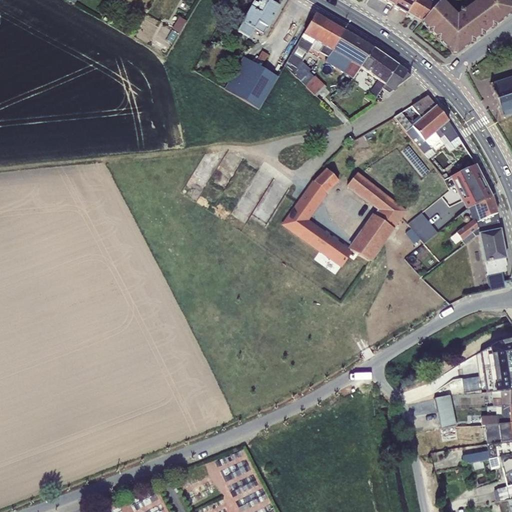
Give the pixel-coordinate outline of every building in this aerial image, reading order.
[(396,0),(393,6),(406,14),(414,0),(396,0)] [(414,0),(406,14),(408,15),(407,16),(413,19),(413,18),(421,23),(440,0),(414,0)] [(440,0),(421,23),(451,53),(455,53),(468,44),(468,42),(466,39),(470,36),(475,38),(477,37),(511,11),(511,7),(506,0),(477,0),(464,10),(460,9),(459,13),(456,15),(440,0)] [(253,4),(238,33),(249,39),(254,30),(262,34),(278,8),(271,4),(267,5),(262,2),(259,7),(253,4)] [(360,69),(373,50),(314,15),(284,67),(315,97),(326,87),(315,77),(314,77),(308,72),(310,70),(301,62),(310,49),(318,54),(319,53),(328,57),(324,62),(344,74),(351,62),(352,63),(349,68),(348,67),(344,74),(352,79),(360,69)] [(179,18),(172,30),(178,34),(185,22),(179,18)] [(373,50),(360,69),(377,81),(369,94),(375,98),(382,89),(397,67),(373,50)] [(261,51),(254,63),(261,67),(268,55),(261,51)] [(243,58),(224,90),(258,110),(278,78),(243,58)] [(397,67),(382,89),(388,94),(410,78),(397,67)] [(511,77),(489,85),(501,118),(511,114),(511,77)] [(401,113),(393,118),(428,160),(434,155),(432,152),(442,144),(449,153),(462,144),(448,121),(427,96),(411,107),(422,119),(412,127),(401,113)] [(460,202),(464,210),(469,208),(491,198),(487,189),(475,165),(449,178),(460,202)] [(325,169),(313,182),(282,225),(340,269),(352,252),(308,221),(326,195),(338,182),(325,169)] [(357,173),(346,186),(377,211),(348,247),(371,263),(406,212),(357,173)] [(478,234),(498,222),(496,214),(491,198),(469,208),(473,220),(455,233),(464,245),(478,234)] [(420,214),(407,225),(423,245),(436,234),(420,214)] [(498,222),(478,234),(489,291),(504,288),(501,272),(506,272),(505,266),(506,266),(498,222)] [(511,339),(495,344),(479,353),(486,393),(491,393),(511,391),(511,339)] [(511,391),(491,393),(492,408),(500,407),(511,406),(511,391)] [(434,399),(436,412),(452,409),(449,396),(434,399)] [(511,406),(500,407),(501,416),(480,418),(481,426),(484,426),(511,423),(511,406)] [(455,426),(452,409),(436,412),(440,429),(455,426)] [(511,423),(484,426),(487,444),(511,441),(511,423)] [(511,441),(487,444),(486,445),(487,452),(461,456),(463,465),(472,464),(482,462),(488,461),(511,455),(511,441)] [(511,455),(488,461),(491,470),(501,468),(506,488),(511,486),(511,455)] [(482,462),(472,464),(474,471),(484,468),(482,462)] [(511,511),(511,486),(506,488),(493,491),(496,502),(498,502),(500,511),(511,511)]
